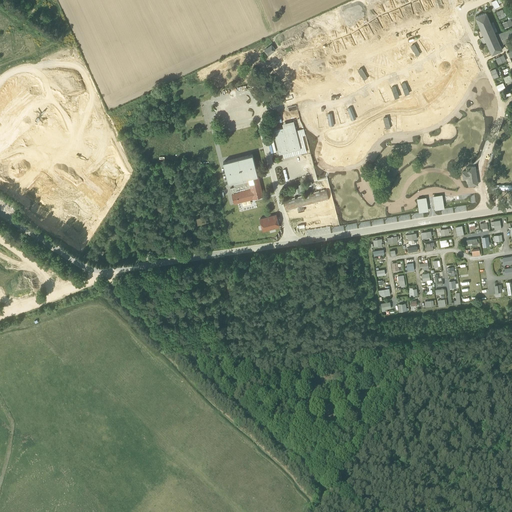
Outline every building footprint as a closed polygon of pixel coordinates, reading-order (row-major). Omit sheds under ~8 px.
[(503,9),(497,11),(498,18),(508,15),(507,11),(504,12),(503,9)] [(486,41),(492,54),(502,49),(500,45),(511,39),(511,27),(511,28),(496,35),(486,12),(475,17),(481,29),(478,31),(479,34),(481,39),(483,43),(486,41)] [(511,20),(511,19),(502,22),(504,28),(511,25),(511,20)] [(262,51),(266,56),(275,49),(270,44),(262,51)] [(498,63),(507,60),(505,54),(496,57),(498,63)] [(253,59),(257,64),(262,61),(257,55),(253,59)] [(490,70),(493,78),(499,76),(496,68),(490,70)] [(381,71),(355,80),(362,100),(388,90),(381,71)] [(449,83),(452,82),(453,86),(459,83),(456,74),(447,78),(449,83)] [(484,99),(493,96),(488,80),(479,83),(484,99)] [(471,90),(473,84),(466,82),(464,88),(471,90)] [(327,106),(347,101),(344,87),(323,92),(327,106)] [(392,91),(385,94),(388,100),(394,97),(392,91)] [(410,98),(411,101),(417,99),(415,92),(406,95),(407,99),(410,98)] [(449,103),(449,101),(455,98),(453,92),(439,98),(442,106),(449,103)] [(319,94),(310,96),(311,101),(307,102),(309,110),(321,107),(319,94)] [(375,99),(379,107),(386,103),(383,96),(375,99)] [(317,120),(325,118),(323,111),(315,114),(317,120)] [(477,125),(488,121),(486,116),(484,117),(483,114),(474,117),(477,125)] [(303,130),(296,132),(296,130),(294,124),(283,127),(273,130),(279,154),(283,153),(284,158),(288,157),(288,156),(305,151),(303,145),(305,145),(303,139),(302,136),(305,135),(303,128),(303,129),(303,130)] [(438,142),(439,152),(446,151),(445,142),(438,142)] [(307,152),(305,145),(303,145),(305,151),(288,156),(288,157),(307,152)] [(233,182),(233,181),(255,176),(256,176),(258,175),(252,154),(223,162),(228,183),(233,182)] [(337,161),(330,163),(332,170),(339,168),(337,161)] [(467,178),(468,186),(475,185),(473,166),(466,167),(466,171),(462,172),(463,178),(467,178)] [(351,167),(342,169),(344,175),(352,173),(351,167)] [(256,181),(255,176),(233,181),(235,187),(234,187),(230,188),(234,202),(262,195),(260,186),(259,187),(258,181),(256,181)] [(323,181),(314,184),(316,190),(325,187),(323,181)] [(297,208),(298,212),(304,210),(303,206),(329,200),(326,189),(283,200),(286,211),(297,208)] [(343,201),(341,195),(333,198),(335,204),(343,201)] [(442,195),(433,196),(435,209),(444,207),(442,195)] [(400,198),(403,210),(408,209),(405,197),(400,198)] [(426,197),(417,199),(419,212),(428,210),(426,197)] [(315,227),(334,221),(331,210),(312,216),(315,227)] [(260,218),(263,230),(279,226),(276,214),(260,218)] [(196,217),(198,224),(209,222),(208,215),(196,217)] [(501,219),(493,220),(494,229),(502,228),(501,219)] [(456,226),(457,235),(464,234),(463,225),(456,226)] [(433,245),(434,244),(434,242),(424,243),(425,250),(434,249),(433,245)] [(407,267),(405,267),(406,271),(415,270),(414,262),(407,263),(407,267)] [(448,281),(450,288),(457,287),(455,280),(448,281)] [(502,284),(494,284),(495,292),(502,292),(502,284)] [(418,295),(418,288),(414,288),(414,287),(409,287),(410,295),(418,295)] [(445,298),(438,299),(439,306),(446,305),(445,298)] [(391,301),(380,302),(380,311),(385,310),(385,308),(391,308),(391,301)] [(398,303),(399,311),(407,310),(406,302),(398,303)]
